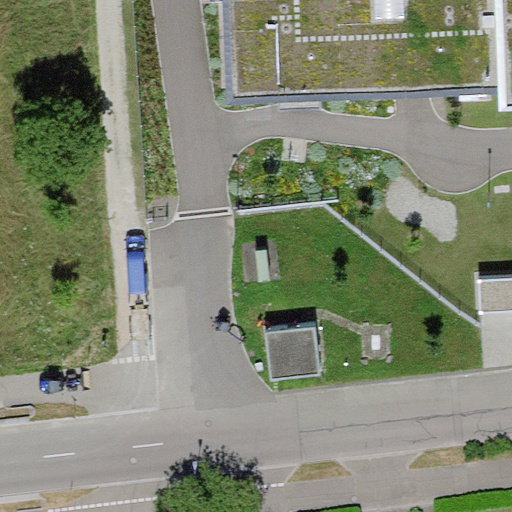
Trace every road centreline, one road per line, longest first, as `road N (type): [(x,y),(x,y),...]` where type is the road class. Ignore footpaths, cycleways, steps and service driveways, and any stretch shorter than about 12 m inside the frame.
road 1 (unclassified): [(511,402),(0,463)]
road 2 (track): [(108,0),(140,511)]
